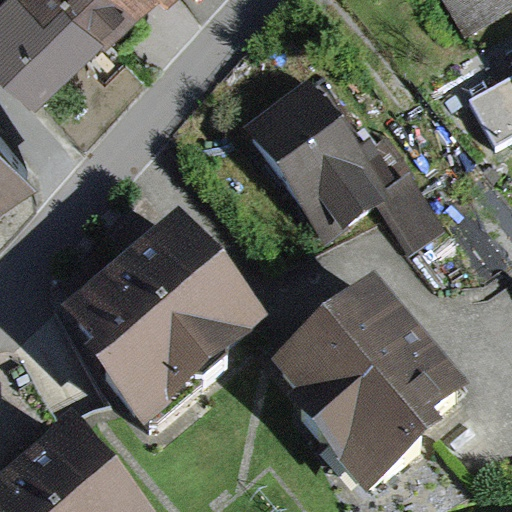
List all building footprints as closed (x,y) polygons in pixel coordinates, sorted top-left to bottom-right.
[(0,0),(0,72),(42,115),(54,103),(157,0),(0,0)] [(511,0),(448,0),(472,38),(511,12),(511,0)] [(511,83),(473,105),(497,151),(511,143),(511,83)] [(328,103),(252,152),(321,260),(397,212),(328,103)] [(0,145),(0,204),(29,184),(0,145)] [(173,237),(68,321),(152,426),(258,343),(173,237)] [(296,405),(289,412),(362,501),(477,408),(376,284),(268,371),(296,405)] [(139,511),(69,430),(0,488),(0,511),(139,511)]
